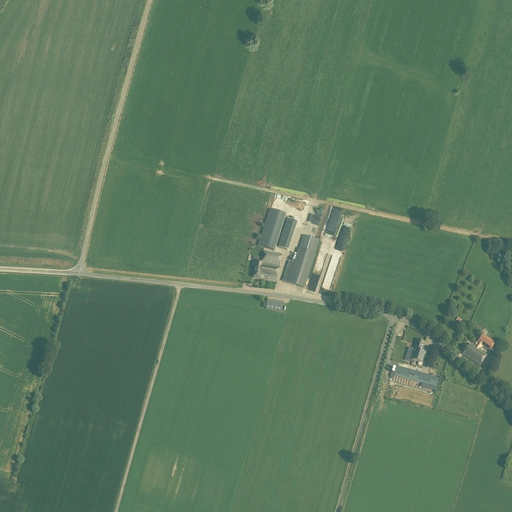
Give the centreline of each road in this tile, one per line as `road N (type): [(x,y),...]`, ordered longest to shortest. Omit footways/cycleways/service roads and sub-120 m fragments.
road 1 (unclassified): [(392,316),(78,274)]
road 2 (unclassified): [(78,274),(150,0)]
road 3 (unknown): [(179,285),(117,511)]
road 4 (unclassified): [(336,511),(392,316)]
road 5 (unclassified): [(511,405),(392,316)]
